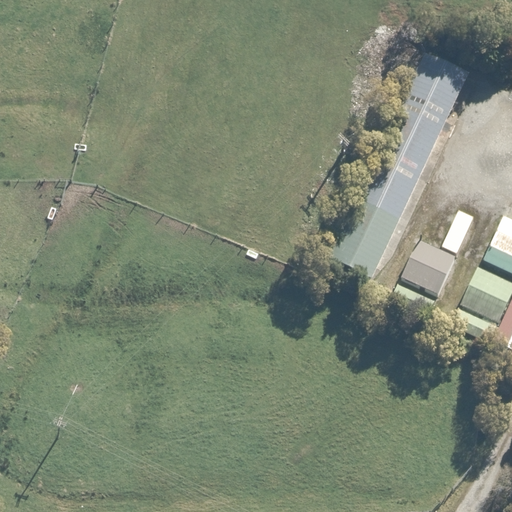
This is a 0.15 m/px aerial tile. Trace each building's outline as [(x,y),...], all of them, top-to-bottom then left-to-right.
[(367,286),(464,77),(422,57),(325,266),(367,286)] [(511,222),(501,217),(484,249),(511,264),(511,222)] [(412,246),(397,280),(436,297),(451,262),(412,246)] [(506,288),(472,272),(457,307),(491,322),(506,288)] [(428,300),(392,285),(381,311),(417,326),(428,300)] [(511,295),(484,357),(511,370),(511,295)] [(490,325),(455,310),(441,341),(476,356),(490,325)]
